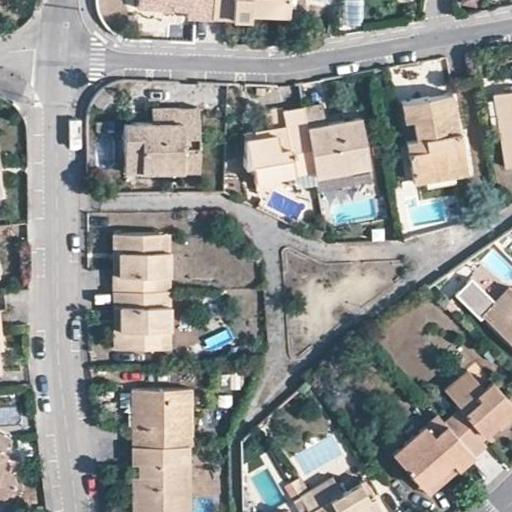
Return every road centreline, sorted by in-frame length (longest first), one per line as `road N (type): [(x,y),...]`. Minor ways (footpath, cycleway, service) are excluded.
road 1 (residential): [(59,54),(57,368),(75,511)]
road 2 (residential): [(59,54),(282,65),(511,24)]
